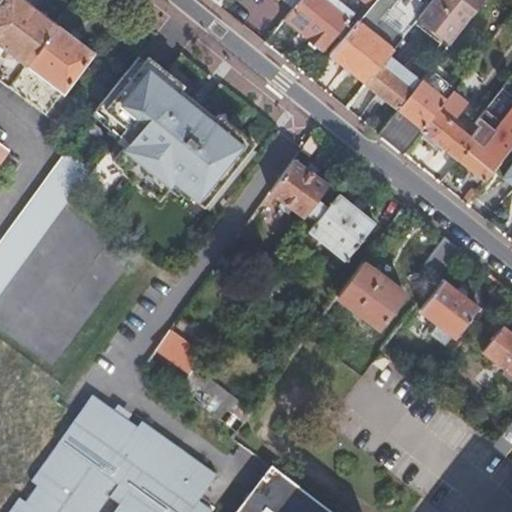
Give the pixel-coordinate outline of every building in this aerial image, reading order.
[(72,100),(62,92),(94,51),(25,0),(0,0),(0,79),(56,121),(72,100)] [(295,0),(283,16),(330,52),(372,0),(295,0)] [(372,0),(330,52),(365,81),(387,54),(417,17),(418,16),(414,12),(422,2),(419,0),(372,0)] [(440,44),(444,47),(480,0),(430,0),(418,16),(417,17),(423,21),(422,23),(429,29),(431,27),(435,31),(434,32),(444,39),(440,44)] [(365,81),(398,107),(419,80),(387,54),(365,81)] [(189,193),(197,200),(201,195),(212,203),(255,150),(138,55),(95,109),(105,117),(101,122),(109,129),(111,127),(128,141),(112,160),(123,169),(121,171),(146,190),(147,188),(158,197),(174,178),(191,191),(189,193)] [(378,132),(401,150),(420,127),(435,108),(442,99),(419,80),(398,107),(378,132)] [(435,108),(420,127),(455,156),(470,135),(473,131),(470,128),(466,133),(435,108)] [(455,156),(483,179),(511,142),(511,110),(484,147),(470,135),(455,156)] [(0,240),(0,290),(66,201),(88,170),(65,152),(0,240)] [(314,199),(326,183),(294,159),(262,203),(266,207),(274,195),(302,216),(304,213),(314,199)] [(511,160),(502,174),(511,181),(511,160)] [(307,232),(345,260),(373,222),(335,193),(325,207),(314,199),(304,213),(315,221),(307,232)] [(419,276),(429,284),(457,247),(442,235),(419,265),(425,269),(419,276)] [(337,294),(379,326),(404,293),(362,260),(337,294)] [(418,309),(456,337),(479,307),(441,278),(418,309)] [(330,305),(320,320),(339,331),(348,316),(330,305)] [(481,350),(511,373),(511,331),(501,323),(481,350)] [(167,358),(187,373),(193,365),(200,355),(169,332),(155,350),(156,351),(167,358)] [(381,369),(389,360),(379,351),(372,361),(381,369)] [(193,365),(187,373),(176,388),(235,430),(251,409),(193,365)] [(210,511),(211,511),(197,501),(215,475),(140,421),(136,427),(91,394),(30,480),(37,485),(25,501),(19,497),(7,511),(97,511),(108,497),(118,505),(112,511),(210,511)] [(511,448),(511,419),(491,445),(505,457),(511,448)] [(330,511),(269,466),(234,511),(330,511)]
